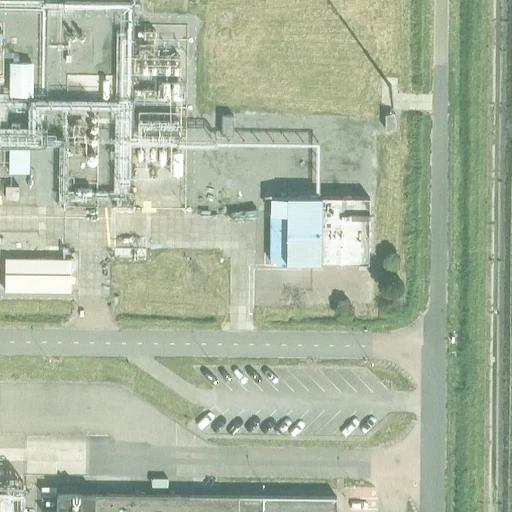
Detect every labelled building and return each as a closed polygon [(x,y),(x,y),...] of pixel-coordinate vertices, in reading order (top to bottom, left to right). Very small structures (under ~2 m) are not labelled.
[(41,54),(17,53),(15,92),(39,93),(41,54)] [(0,162),(9,162),(9,134),(66,134),(66,119),(41,119),(41,116),(2,116),(0,116),(0,162)] [(16,140),(16,165),(37,165),(37,140),(16,140)] [(187,206),(188,191),(162,190),(161,204),(187,206)] [(368,197),(286,196),(285,212),(269,212),(268,261),(286,261),(286,262),(367,263),(368,197)] [(69,292),(70,259),(4,258),(4,291),(69,292)] [(335,511),(335,496),(55,493),(55,511),(335,511)]
